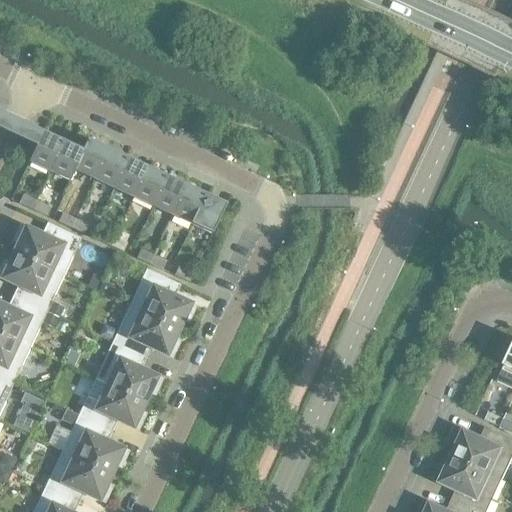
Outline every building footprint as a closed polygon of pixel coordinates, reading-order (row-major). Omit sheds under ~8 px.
[(0,111),(0,129),(7,133),(14,118),(0,111)] [(49,172),(63,141),(14,118),(7,133),(36,146),(28,162),(49,172)] [(93,179),(108,149),(87,139),(82,150),(83,150),(74,170),(75,170),(93,179)] [(83,150),(82,150),(63,141),(49,172),(69,181),(75,170),(74,170),(83,150)] [(113,188),(127,158),(108,149),(93,179),(113,188)] [(133,197),(147,167),(127,158),(113,188),(133,197)] [(152,207),(166,176),(147,167),(133,197),(152,207)] [(172,216),(186,185),(166,176),(152,207),(172,216)] [(191,225),(205,194),(186,185),(172,216),(191,225)] [(226,204),(205,194),(191,225),(212,234),(226,204)] [(31,210),(35,201),(23,195),(18,204),(31,210)] [(50,208),(35,201),(31,210),(46,217),(50,208)] [(71,228),(75,219),(62,213),(58,222),(71,228)] [(87,225),(75,219),(71,228),(83,234),(87,225)] [(18,242),(13,253),(63,276),(80,239),(53,227),(48,238),(25,227),(24,229),(21,227),(14,240),(18,242)] [(110,247),(114,237),(101,232),(97,241),(110,247)] [(126,243),(114,237),(110,247),(122,252),(126,243)] [(149,265),(153,256),(140,250),(136,259),(149,265)] [(63,276),(13,253),(8,264),(4,262),(0,271),(0,276),(2,277),(1,279),(24,289),(19,300),(46,312),(63,276)] [(114,254),(109,263),(116,267),(121,258),(114,254)] [(166,262),(153,256),(149,265),(162,271),(166,262)] [(178,267),(174,276),(189,283),(193,274),(178,267)] [(146,270),(129,307),(179,330),(184,319),(188,321),(194,307),(190,306),(190,304),(168,294),(173,282),(146,270)] [(93,274),(87,287),(95,290),(101,278),(93,274)] [(102,282),(97,293),(108,297),(112,286),(102,282)] [(0,335),(29,349),(46,312),(19,300),(14,310),(0,303),(0,335)] [(59,318),(63,308),(52,303),(48,313),(59,318)] [(174,341),(179,330),(129,307),(112,343),(139,356),(144,345),(167,356),(167,354),(171,356),(177,342),(174,341)] [(59,318),(48,313),(43,323),(54,328),(59,318)] [(29,349),(0,335),(0,379),(12,385),(29,349)] [(134,366),(139,356),(112,343),(95,380),(106,385),(107,385),(145,403),(150,392),(154,393),(160,380),(156,378),(157,377),(134,366)] [(511,375),(511,348),(501,371),(511,375)] [(0,411),(12,385),(0,379),(0,411)] [(140,413),(145,403),(107,385),(106,385),(95,380),(78,416),(105,428),(110,418),(133,428),(133,427),(137,429),(144,415),(140,413)] [(38,412),(43,402),(24,394),(20,403),(23,404),(38,412)] [(100,439),(105,428),(78,416),(66,410),(61,420),(73,426),(61,452),(111,475),(116,464),(120,466),(126,452),(122,451),(123,449),(100,439)] [(485,421),(500,428),(504,420),(488,413),(485,421)] [(457,447),(452,457),(502,480),(511,458),(511,440),(492,431),(487,442),(464,431),(463,433),(459,431),(453,445),(457,447)] [(106,486),(111,475),(61,452),(44,488),(71,501),(76,490),(99,501),(100,499),(103,501),(110,488),(106,486)] [(4,454),(0,463),(0,467),(11,472),(17,460),(4,454)] [(487,511),(502,480),(452,457),(447,468),(443,466),(436,480),(440,482),(440,483),(463,494),(462,494),(463,495),(459,503),(458,503),(458,504),(452,501),(475,511),(487,511)] [(0,467),(0,482),(5,485),(11,472),(0,467)] [(68,511),(67,511),(71,501),(44,488),(33,511),(68,511)] [(475,511),(452,501),(451,501),(458,504),(457,505),(458,506),(455,511),(447,511),(430,504),(430,505),(426,503),(421,511),(475,511)]
